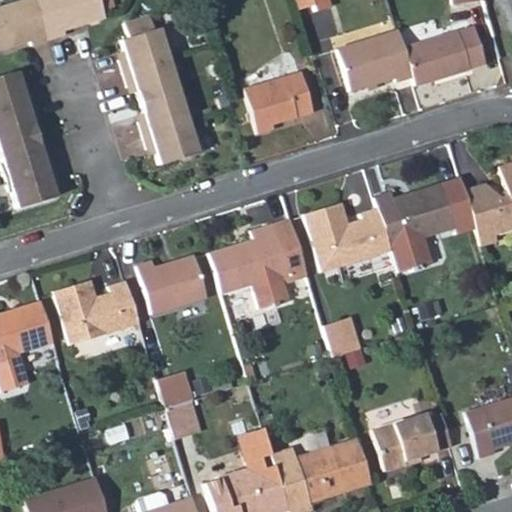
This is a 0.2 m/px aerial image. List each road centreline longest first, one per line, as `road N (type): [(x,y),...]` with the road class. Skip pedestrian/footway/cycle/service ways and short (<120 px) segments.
road 1 (residential): [(511,111),(472,115),(112,227)]
road 2 (residential): [(61,61),(112,227)]
